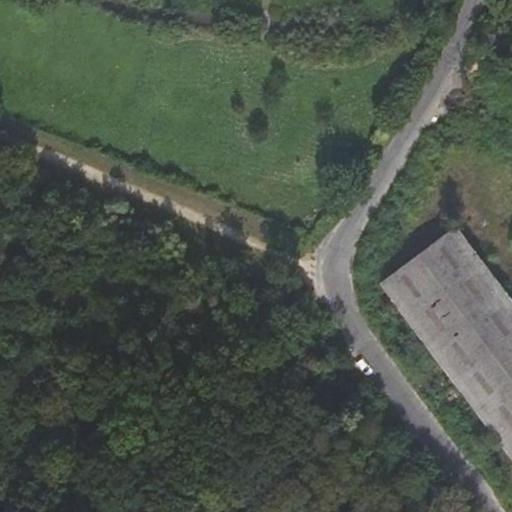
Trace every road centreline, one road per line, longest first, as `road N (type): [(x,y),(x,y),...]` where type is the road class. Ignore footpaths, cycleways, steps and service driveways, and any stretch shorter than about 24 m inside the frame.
road 1 (unclassified): [(477,0),(451,65),(333,248),(328,271),(338,307),(498,511)]
road 2 (track): [(328,271),(0,133)]
